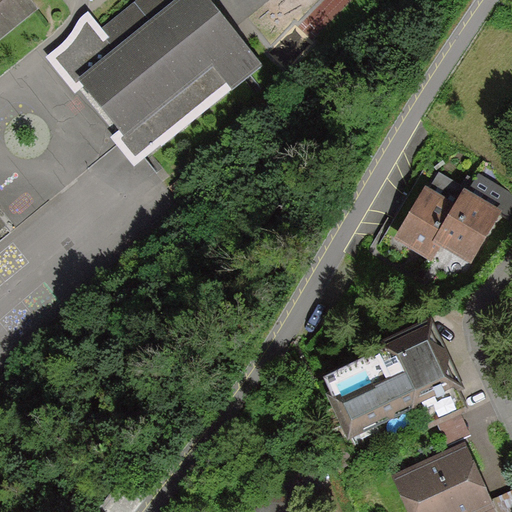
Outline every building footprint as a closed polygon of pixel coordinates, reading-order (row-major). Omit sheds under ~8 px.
[(0,0),(0,43),(38,12),(29,0),(0,0)] [(234,91),(264,66),(209,0),(143,0),(109,29),(121,44),(77,80),(126,139),(213,66),(234,91)] [(426,188),(395,242),(432,262),(441,249),(436,246),(459,205),(426,188)] [(466,193),(459,205),(436,246),(441,249),(470,265),(499,212),(466,193)] [(342,397),(332,401),(350,438),(417,406),(426,425),(463,407),(456,392),(463,388),(431,322),(382,345),(398,357),(407,376),(377,390),(374,384),(343,399),(342,397)] [(461,416),(440,425),(449,445),(470,436),(461,416)] [(467,444),(393,479),(408,511),(482,511),(483,511),(496,506),(492,499),(467,444)] [(511,511),(511,489),(492,499),(496,506),(483,511),(482,511),(511,511)]
